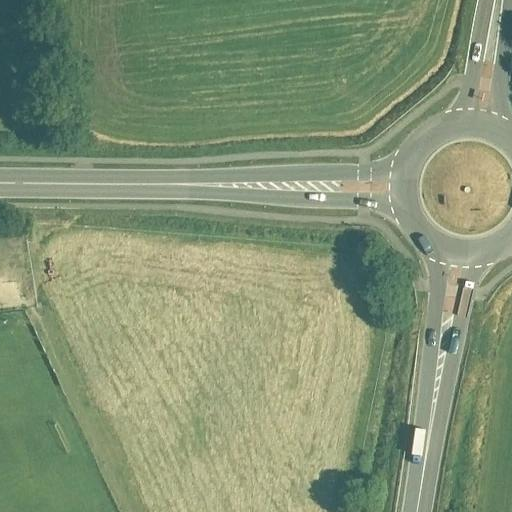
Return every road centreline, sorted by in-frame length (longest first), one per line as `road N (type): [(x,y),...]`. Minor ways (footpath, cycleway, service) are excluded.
road 1 (primary): [(0,181),(256,184)]
road 2 (primary): [(395,162),(256,184)]
road 3 (primary): [(256,184),(393,216)]
road 4 (primary): [(442,381),(422,511)]
road 5 (primary): [(442,381),(484,266)]
road 6 (primary): [(431,260),(442,381)]
